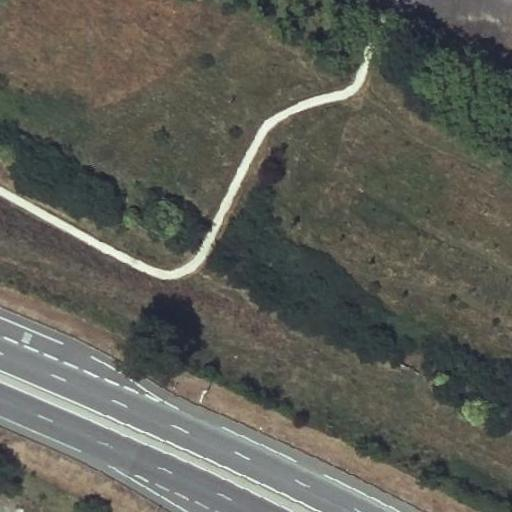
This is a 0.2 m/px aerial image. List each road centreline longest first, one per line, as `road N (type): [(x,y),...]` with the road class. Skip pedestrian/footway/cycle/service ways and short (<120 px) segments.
road 1 (primary): [(362,511),(0,355)]
road 2 (primary): [(0,396),(242,511)]
